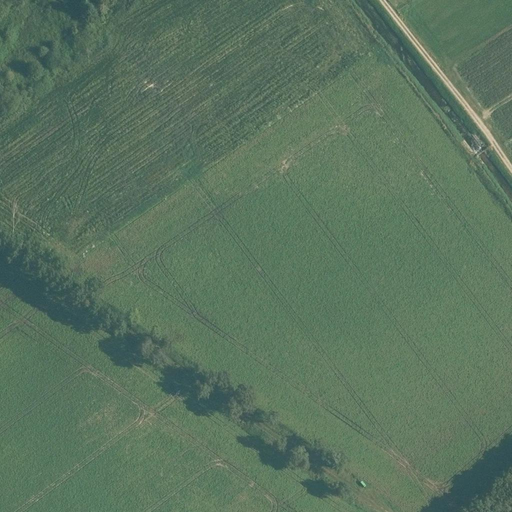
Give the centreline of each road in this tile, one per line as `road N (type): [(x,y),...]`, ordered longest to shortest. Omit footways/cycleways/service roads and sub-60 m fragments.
road 1 (track): [(0,241),(385,511)]
road 2 (track): [(511,170),(381,0)]
